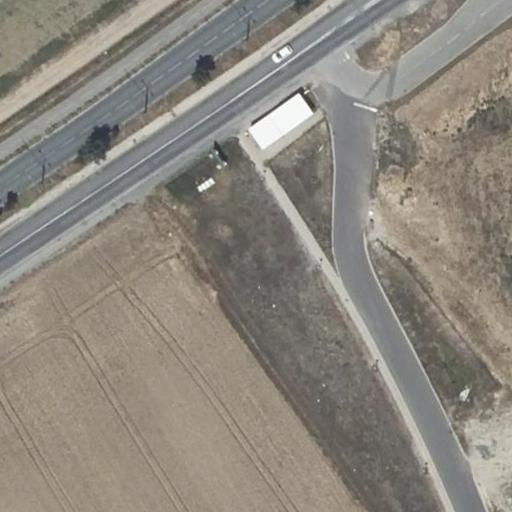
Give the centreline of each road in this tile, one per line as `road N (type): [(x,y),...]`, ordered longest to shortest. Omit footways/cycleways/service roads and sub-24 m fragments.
road 1 (track): [(369,511),(126,172)]
road 2 (secondary): [(0,256),(310,46)]
